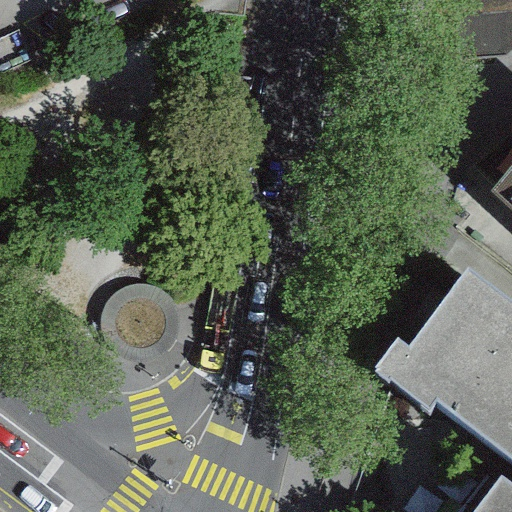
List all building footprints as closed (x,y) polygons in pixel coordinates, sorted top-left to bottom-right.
[(511,0),(455,0),(458,87),(476,120),(511,75),(511,0)] [(511,158),(446,225),(511,280),(511,158)] [(511,316),(471,284),(376,404),(430,447),(446,428),(505,475),(511,480),(511,316)] [(107,332),(109,347),(117,359),(129,368),(143,371),(157,369),(170,361),(179,349),(182,335),(180,321),(172,308),(166,303),(160,299),(146,296),(131,298),(119,306),(110,318),(107,332)] [(511,511),(511,480),(505,475),(475,511),(511,511)]
